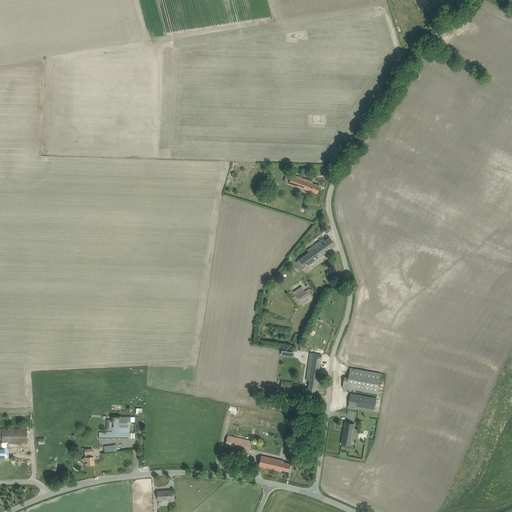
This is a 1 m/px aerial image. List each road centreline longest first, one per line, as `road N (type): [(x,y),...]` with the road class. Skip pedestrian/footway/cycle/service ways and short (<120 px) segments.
road 1 (unclassified): [(313,494),(333,350),(350,298),(331,188),(424,47),(469,0)]
road 2 (tertiary): [(44,496),(162,472),(271,483)]
road 3 (track): [(345,321),(490,366)]
